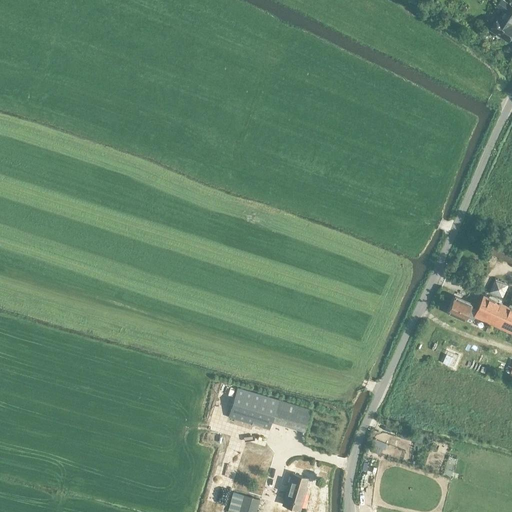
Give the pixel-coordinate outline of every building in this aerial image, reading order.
[(511,22),(511,5),(508,4),(502,0),(499,0),(496,6),(503,11),(499,18),(498,17),(490,30),(508,41),(511,34),(511,26),(510,25),(511,22)] [(484,251),(511,263),(511,247),(489,238),(484,251)] [(493,280),(487,296),(500,301),(507,286),(493,280)] [(475,316),(511,332),(511,310),(483,298),(478,310),(470,307),(472,304),(455,297),(448,313),(464,320),(466,317),(473,320),(475,316)] [(448,368),(450,362),(443,360),(441,367),(448,368)] [(235,383),(218,378),(215,391),(231,395),(235,383)] [(272,421),(278,399),(237,387),(228,417),(269,429),(272,421)] [(279,402),(275,420),(305,427),(309,408),(279,402)] [(369,450),(379,455),(384,443),(373,439),(369,450)] [(441,457),(443,447),(436,445),(433,455),(441,457)] [(317,461),(329,466),(331,460),(319,455),(317,461)] [(443,475),(450,477),(451,471),(445,469),(443,475)] [(304,491),(302,490),(306,477),(291,472),(282,503),(299,509),(304,491)] [(227,511),(231,511),(254,511),(259,499),(233,491),(227,511)]
